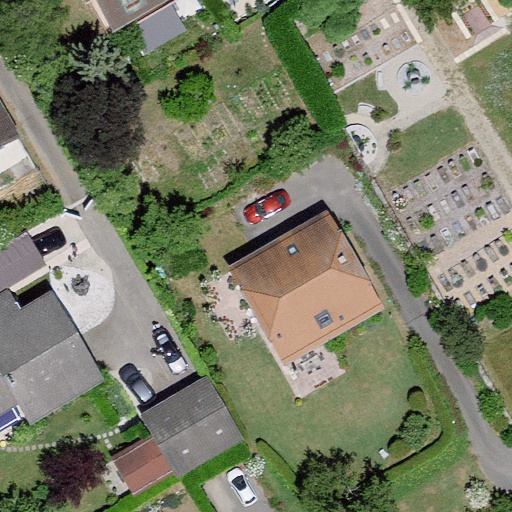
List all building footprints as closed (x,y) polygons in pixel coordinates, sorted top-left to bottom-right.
[(110,0),(130,33),(186,0),(110,0)] [(0,140),(24,125),(0,87),(0,140)] [(236,266),(280,353),(373,306),(329,220),(236,266)] [(0,283),(0,398),(7,395),(26,428),(100,386),(46,294),(16,311),(0,283)] [(206,377),(138,417),(168,468),(236,428),(206,377)]
